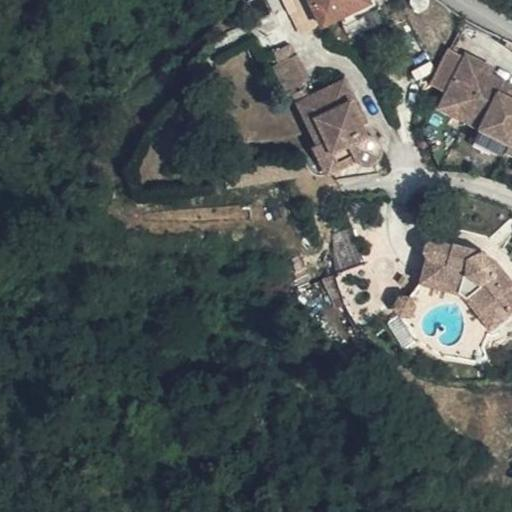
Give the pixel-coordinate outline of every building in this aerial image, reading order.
[(299,0),(318,40),(335,32),(339,41),(379,22),(369,0),(299,0)] [(448,94),(467,58),(452,50),(433,86),(448,94)] [(458,110),(473,117),(494,76),(484,71),(487,65),(468,55),(467,58),(448,94),(446,97),(462,105),(458,110)] [(292,93),(302,89),(306,87),(311,85),(303,66),(301,62),(292,66),(278,72),(288,94),(292,93)] [(497,70),(487,65),(484,71),(494,76),(497,70)] [(470,123),(484,130),(511,143),(511,100),(501,95),(507,83),(494,76),(473,117),(470,123)] [(511,85),(507,83),(501,95),(511,100),(511,85)] [(300,114),(302,113),(317,147),(323,143),(326,142),(339,169),(356,162),(361,165),(367,166),(372,164),(376,160),(379,154),(378,149),(374,142),(367,140),(351,105),(353,104),(344,84),(311,100),(306,87),(302,89),(292,93),(300,114)] [(441,108),(470,123),(473,117),(458,110),(462,105),(446,97),(441,108)] [(507,157),(509,152),(511,145),(511,143),(484,130),(479,141),(507,157)] [(325,176),(334,171),(339,169),(326,142),(323,143),(317,147),(313,148),(323,171),(325,176)] [(225,188),(240,186),(276,180),(275,167),(234,172),(224,173),(225,188)] [(81,174),(75,174),(77,206),(101,205),(99,172),(81,174)] [(476,302),(495,326),(511,313),(511,273),(499,258),(489,251),(457,241),(457,244),(438,237),(433,239),(430,249),(433,255),(425,279),(461,288),(466,292),(476,302)] [(418,302),(412,291),(401,291),(395,302),(401,312),(413,312),(418,302)]
